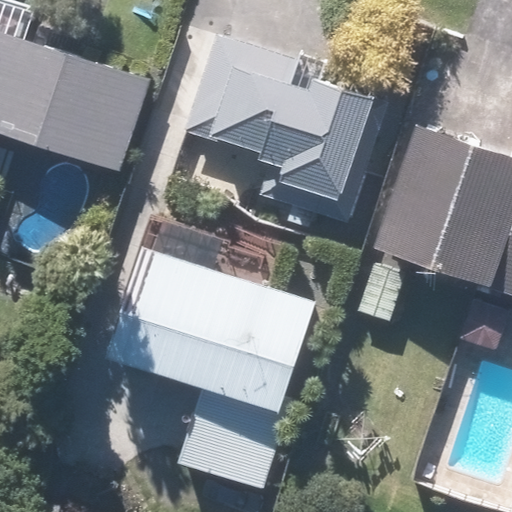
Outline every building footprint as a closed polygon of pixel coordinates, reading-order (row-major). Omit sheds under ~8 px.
[(0,133),(113,170),(142,81),(0,35),(0,133)] [(183,131),(278,158),(271,182),(329,199),(359,96),(301,79),(298,89),(203,61),(183,131)] [(511,162),(406,127),(365,247),(511,296),(511,162)] [(300,298),(205,270),(214,237),(137,215),(128,248),(96,359),(193,387),(172,459),(257,484),(276,416),(266,414),(300,298)] [(387,322),(402,277),(366,265),(351,310),(387,322)]
